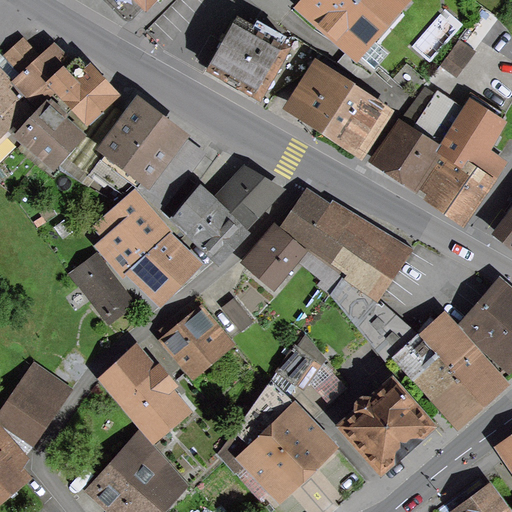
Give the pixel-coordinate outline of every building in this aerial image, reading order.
[(104,0),(125,19),(127,20),(129,21),(131,20),(132,19),(150,0),(104,0)] [(358,57),(407,0),(292,0),(292,1),(358,57)] [(237,85),(239,82),(261,94),(291,38),(284,34),(287,29),(256,12),(253,18),(235,8),(205,64),(208,66),(206,69),(237,85)] [(39,52),(23,35),(2,54),(18,71),(39,52)] [(10,78),(34,105),(47,93),(79,64),(71,56),(55,38),(39,52),(18,71),(10,78)] [(457,75),(474,50),(457,39),(441,64),(457,75)] [(78,49),(71,56),(79,64),(47,93),(86,124),(90,119),(110,100),(122,89),(92,56),(87,60),(78,49)] [(322,124),(353,75),(316,52),(285,101),(322,124)] [(0,135),(34,105),(10,78),(0,66),(0,135)] [(396,103),(353,75),(322,124),(365,152),(396,103)] [(435,148),(462,103),(436,87),(434,91),(425,85),(401,115),(399,114),(368,158),(412,185),(413,183),(435,148)] [(90,119),(86,124),(55,162),(89,186),(97,175),(124,194),(134,185),(142,195),(171,215),(195,180),(188,176),(206,150),(184,136),(191,126),(136,88),(121,108),(110,100),(90,119)] [(13,130),(23,139),(17,147),(41,167),(48,159),(54,163),(55,162),(86,124),(47,93),(34,105),(13,130)] [(435,148),(491,183),(507,157),(490,146),(508,117),(469,93),(462,103),(435,148)] [(467,221),(491,183),(435,148),(413,183),(426,190),(423,194),(467,221)] [(249,223),(284,186),(243,160),(214,190),(249,223)] [(214,190),(198,175),(195,180),(171,215),(219,261),(252,226),(249,223),(214,190)] [(416,330),(378,299),(412,248),(333,195),(330,200),(306,183),(279,223),(309,247),(297,261),(321,277),(317,285),(329,295),(383,358),(391,352),(416,330)] [(203,260),(169,228),(171,226),(142,195),(134,185),(124,194),(91,223),(101,234),(92,242),(123,276),(127,272),(161,304),(203,260)] [(511,200),(491,227),(511,243),(511,200)] [(297,261),(309,247),(279,223),(273,218),(240,258),(275,287),(297,261)] [(80,286),(107,265),(96,251),(69,272),(80,286)] [(108,322),(135,301),(107,265),(80,286),(108,322)] [(511,367),(511,293),(494,279),(458,322),(483,349),(509,371),(511,367)] [(252,322),(234,299),(222,308),(241,331),(252,322)] [(235,341),(201,301),(175,322),(171,318),(157,329),(161,334),(157,337),(192,377),(235,341)] [(444,305),(419,327),(484,400),(509,379),(483,349),(458,322),(444,305)] [(484,400),(419,327),(416,330),(391,352),(456,425),(484,400)] [(156,360),(138,339),(96,375),(139,425),(152,441),(192,407),(174,386),(179,383),(158,358),(156,360)] [(278,369),(294,380),(310,359),(294,348),(278,369)] [(0,412),(0,422),(34,446),(71,392),(32,366),(0,412)] [(380,470),(438,418),(393,367),(371,387),(362,386),(353,394),(353,403),(335,419),(380,470)] [(338,443),(271,375),(217,450),(236,473),(244,465),(280,500),(338,443)] [(34,446),(0,422),(0,495),(22,477),(14,467),(24,459),(34,446)] [(162,511),(186,484),(152,441),(139,425),(85,489),(111,511),(162,511)] [(511,511),(511,505),(491,477),(456,503),(451,497),(434,510),(435,511),(511,511)]
